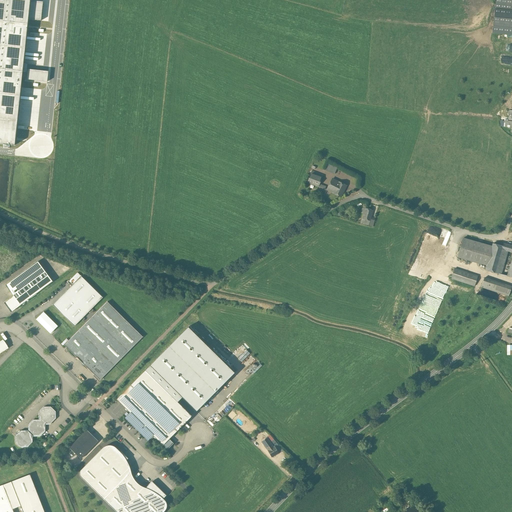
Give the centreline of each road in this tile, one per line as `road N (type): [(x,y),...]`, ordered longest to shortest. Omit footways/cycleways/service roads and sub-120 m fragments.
road 1 (unclassified): [(511,216),(496,235),(480,235),(351,197),(214,283),(101,253),(0,210)]
road 2 (secondary): [(270,511),(355,430),(461,354),(511,306)]
road 3 (residential): [(84,391),(152,460),(177,455),(198,431)]
